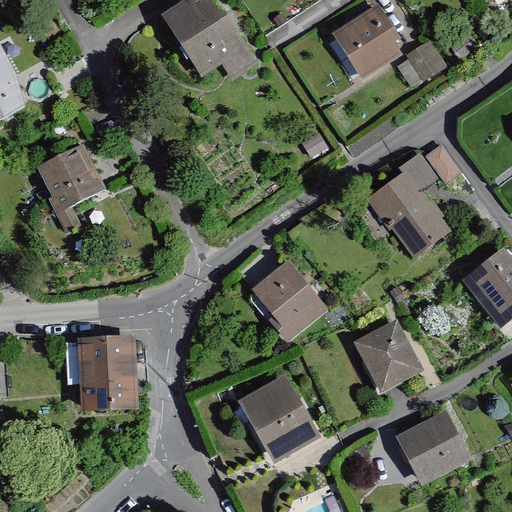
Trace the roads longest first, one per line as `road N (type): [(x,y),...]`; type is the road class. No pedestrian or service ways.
road 1 (residential): [(208,272),(68,0)]
road 2 (residential): [(430,122),(208,272)]
road 3 (residential): [(511,349),(458,385),(342,440)]
road 4 (residential): [(172,309),(0,317)]
road 5 (residential): [(430,122),(511,227)]
road 6 (residential): [(167,433),(172,309)]
